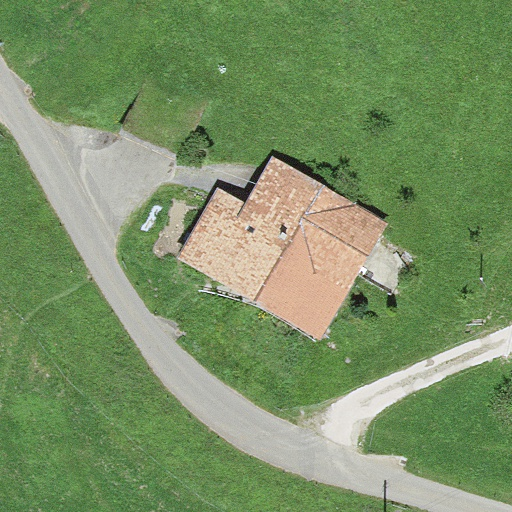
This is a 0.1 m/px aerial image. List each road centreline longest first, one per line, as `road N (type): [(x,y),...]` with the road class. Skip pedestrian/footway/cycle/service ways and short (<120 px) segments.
road 1 (unclassified): [(483,511),(303,454),(184,386),(70,238),(0,104)]
road 2 (track): [(511,346),(350,415),(303,454)]
